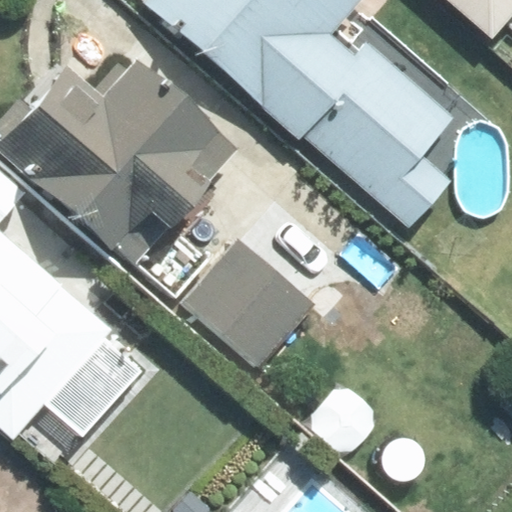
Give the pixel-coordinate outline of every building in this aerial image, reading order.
[(349,1),(347,0),(118,0),(400,237),(440,188),(405,161),(437,122),(325,30),(349,1)] [(511,0),(424,0),(477,46),(499,20),(511,31),(511,0)] [(56,73),(0,132),(0,171),(93,259),(107,244),(129,264),(227,160),(123,63),(87,102),(56,73)] [(307,309),(228,244),(174,309),(252,374),(307,309)] [(0,446),(96,340),(0,253),(0,446)] [(355,511),(313,474),(278,511),(355,511)]
